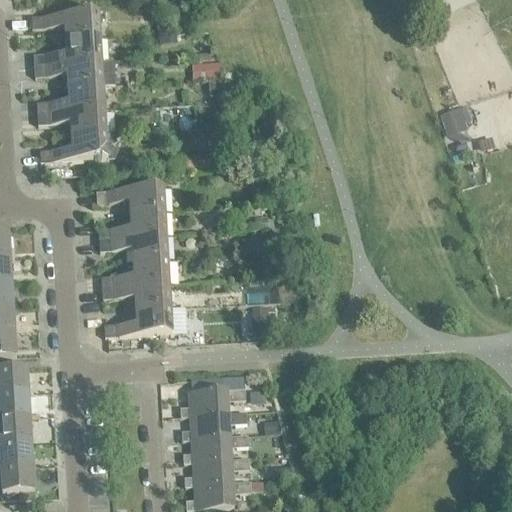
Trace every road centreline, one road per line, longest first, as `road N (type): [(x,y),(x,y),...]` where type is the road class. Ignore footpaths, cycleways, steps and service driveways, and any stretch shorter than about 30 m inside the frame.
road 1 (residential): [(8,210),(45,210),(60,234),(65,376)]
road 2 (residential): [(75,511),(65,376)]
